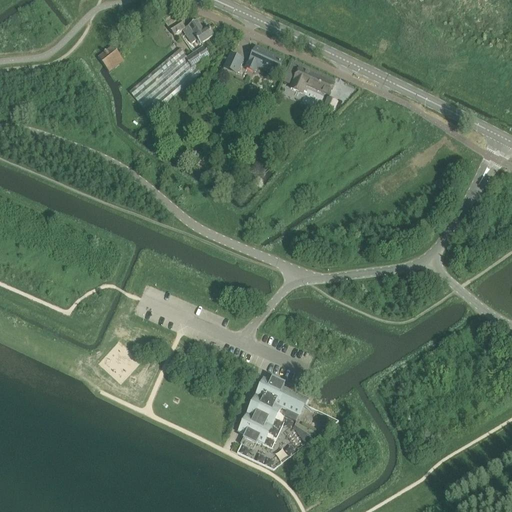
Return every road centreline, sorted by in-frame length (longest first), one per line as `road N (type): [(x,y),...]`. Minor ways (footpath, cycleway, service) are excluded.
road 1 (unknown): [(0,158),(395,325),(408,324),(511,252)]
road 2 (unclassified): [(299,277),(192,226),(127,171),(0,127)]
road 3 (secondary): [(211,0),(499,137)]
road 4 (unknown): [(0,71),(63,60),(101,0)]
road 5 (unclassified): [(430,263),(299,277)]
